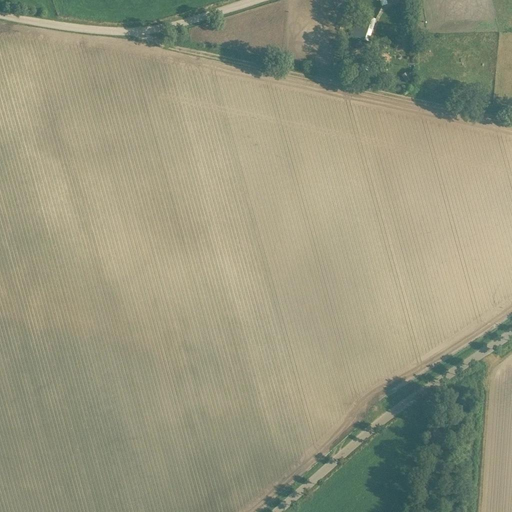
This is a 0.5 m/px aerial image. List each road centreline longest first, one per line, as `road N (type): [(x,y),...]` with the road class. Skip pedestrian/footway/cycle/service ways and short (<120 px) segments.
road 1 (unclassified): [(277,511),(388,415),(511,332)]
road 2 (track): [(337,83),(128,32)]
road 3 (unclassified): [(511,120),(337,83)]
road 4 (track): [(128,32),(258,0)]
road 5 (track): [(128,32),(0,15)]
